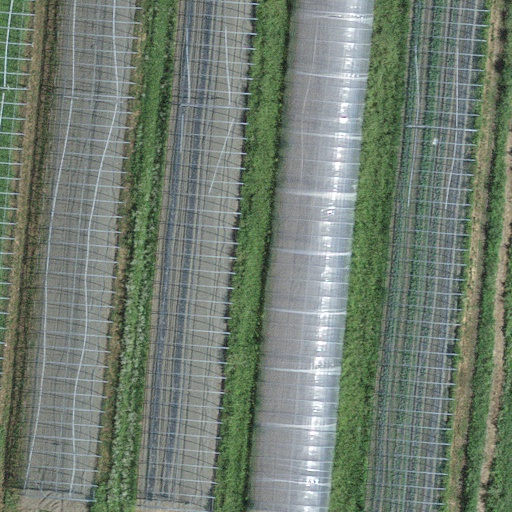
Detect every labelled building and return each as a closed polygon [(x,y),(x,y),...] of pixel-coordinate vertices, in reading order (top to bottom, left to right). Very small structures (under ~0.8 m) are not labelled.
[(38,0),(0,0),(0,424),(0,425),(38,0)] [(145,0),(66,0),(17,498),(96,506),(145,0)] [(217,511),(262,0),(178,0),(133,511),(217,511)] [(331,511),(376,0),(297,0),(252,511),(331,511)] [(448,511),(493,0),(413,0),(368,511),(448,511)]
